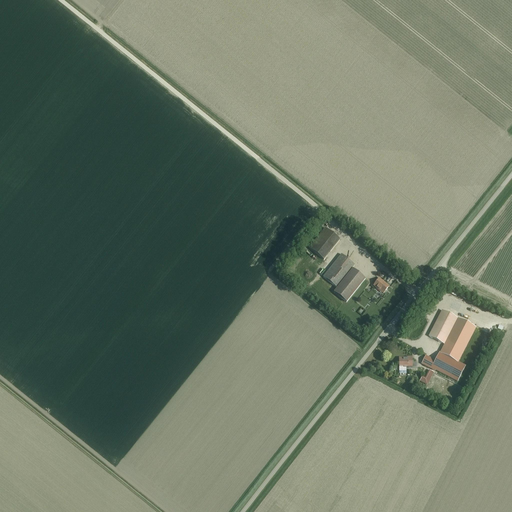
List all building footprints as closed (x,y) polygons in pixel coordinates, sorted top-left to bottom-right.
[(324,260),(339,240),(325,228),(309,248),(324,260)] [(355,265),(341,254),(323,277),(336,288),(352,268),(355,265)] [(365,279),(352,268),(336,288),(333,292),(346,302),(365,279)] [(383,293),(389,286),(379,279),(373,286),(383,293)] [(450,303),(459,312),(464,308),(455,298),(450,303)] [(429,337),(444,345),(458,319),(442,311),(429,337)] [(458,319),(444,345),(440,354),(458,363),(476,328),(458,319)] [(439,353),(435,361),(432,367),(436,369),(458,381),(465,367),(458,363),(440,354),(439,353)] [(435,371),(436,369),(432,367),(435,361),(426,356),(422,364),(435,371)] [(399,367),(399,371),(406,371),(406,368),(412,368),(412,357),(407,357),(407,358),(399,358),(399,367)] [(433,372),(430,371),(426,379),(422,378),(420,381),(427,384),(433,372)]
